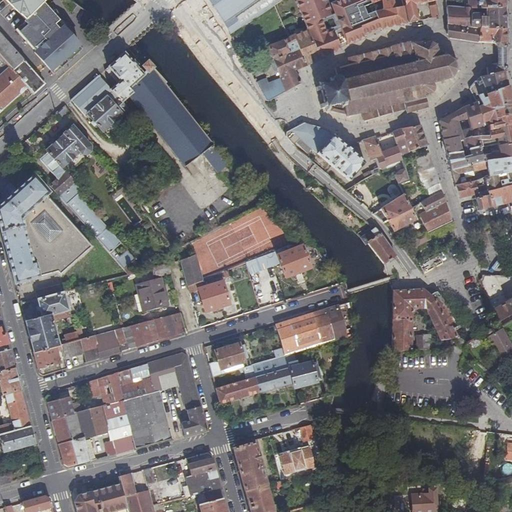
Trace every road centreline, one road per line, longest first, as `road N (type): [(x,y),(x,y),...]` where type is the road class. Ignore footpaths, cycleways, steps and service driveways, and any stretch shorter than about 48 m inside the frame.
road 1 (residential): [(262,121),(377,225),(415,276),(432,283),(473,270)]
road 2 (residential): [(471,59),(422,31),(376,40),(313,75),(307,106)]
road 3 (residential): [(194,339),(31,387)]
road 4 (residential): [(218,439),(57,482)]
road 5 (residential): [(473,270),(427,115)]
road 6 (residential): [(345,293),(194,339)]
road 7 (residential): [(168,0),(262,121)]
road 8 (residential): [(58,92),(159,0)]
road 9 (residential): [(307,106),(349,128),(427,115)]
